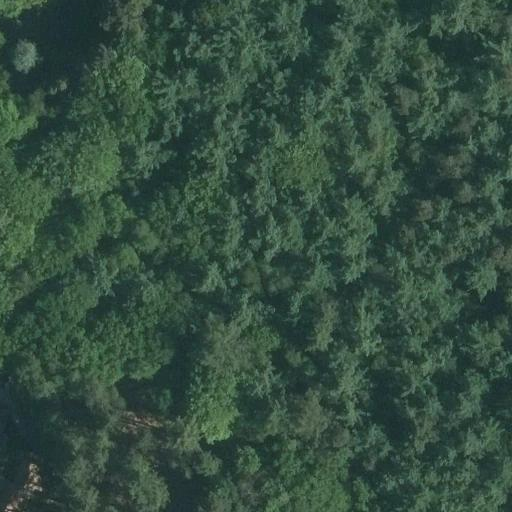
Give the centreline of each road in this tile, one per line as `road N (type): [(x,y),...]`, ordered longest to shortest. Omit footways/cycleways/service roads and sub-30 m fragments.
road 1 (track): [(511,18),(271,476)]
road 2 (tertiary): [(313,511),(140,371),(0,287)]
